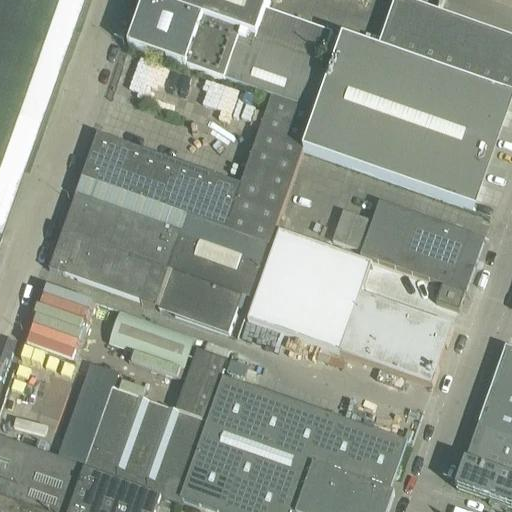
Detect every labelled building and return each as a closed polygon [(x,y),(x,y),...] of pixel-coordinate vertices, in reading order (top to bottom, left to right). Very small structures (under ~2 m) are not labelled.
[(0,0),(0,247),(1,245),(0,244),(0,166),(58,0),(0,0)] [(146,0),(129,51),(225,85),(225,84),(315,115),(331,70),(322,67),(333,37),(267,14),(271,0),(146,0)] [(511,41),(398,1),(379,54),(412,65),(510,100),(511,100),(511,41)] [(510,100),(412,65),(379,54),(345,42),(317,118),(305,155),(471,213),(510,100)] [(77,198),(50,274),(156,312),(165,287),(169,288),(159,315),(230,339),(243,300),(252,303),(304,155),(305,155),(317,118),(272,102),(241,188),(98,138),(82,183),(188,221),(183,235),(77,198)] [(361,260),(443,289),(467,297),(486,243),(380,206),(361,260)] [(358,255),(369,225),(343,216),(332,246),(358,255)] [(280,235),(247,325),(340,358),(433,391),(440,371),(447,352),(454,331),(362,298),(373,267),(280,235)] [(460,315),(467,297),(443,289),(437,307),(460,315)] [(110,347),(185,374),(196,344),(120,317),(110,347)] [(208,428),(182,504),(185,505),(206,511),(390,511),(395,499),(391,497),(408,448),(416,424),(428,390),(340,358),(256,330),(236,387),(224,383),(208,428)] [(511,511),(511,353),(506,352),(457,492),(511,511)] [(198,354),(176,415),(206,425),(228,365),(198,354)] [(86,472),(113,394),(119,379),(93,370),(59,463),(86,472)] [(113,394),(86,472),(71,511),(159,511),(162,503),(180,509),(182,504),(208,428),(113,394)] [(59,463),(0,442),(0,511),(71,511),(86,472),(59,463)]
